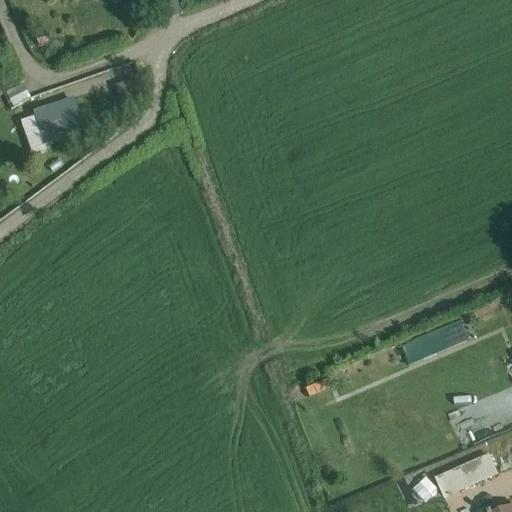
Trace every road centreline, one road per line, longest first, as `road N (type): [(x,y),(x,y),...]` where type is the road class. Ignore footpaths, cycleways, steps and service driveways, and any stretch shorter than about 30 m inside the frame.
road 1 (residential): [(160,44),(155,114),(0,230)]
road 2 (residential): [(160,44),(32,85),(0,10)]
